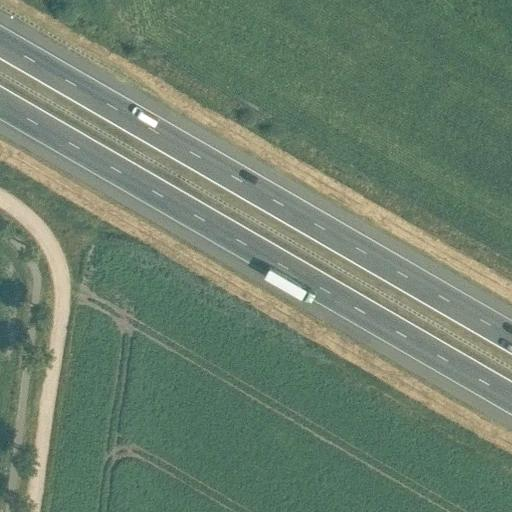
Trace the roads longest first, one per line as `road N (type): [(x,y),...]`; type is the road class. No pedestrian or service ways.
road 1 (motorway): [(0,102),(511,399)]
road 2 (motorway): [(511,338),(0,44)]
road 3 (track): [(33,511),(60,301),(58,255),(32,215),(0,196)]
